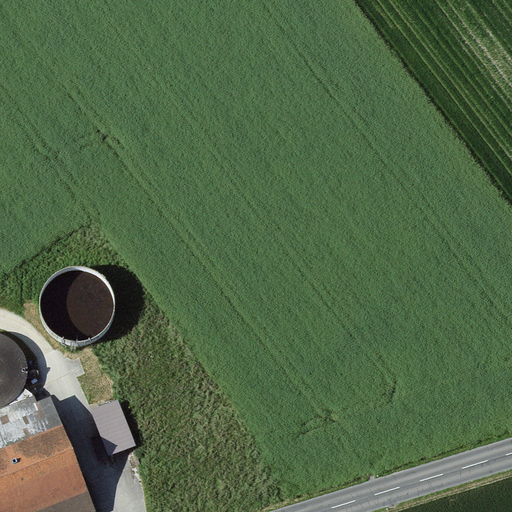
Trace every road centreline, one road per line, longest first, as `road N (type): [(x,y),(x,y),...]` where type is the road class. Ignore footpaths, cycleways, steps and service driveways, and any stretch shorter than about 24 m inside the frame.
road 1 (track): [(0,323),(20,326),(54,374),(111,511)]
road 2 (secondary): [(511,453),(319,511)]
